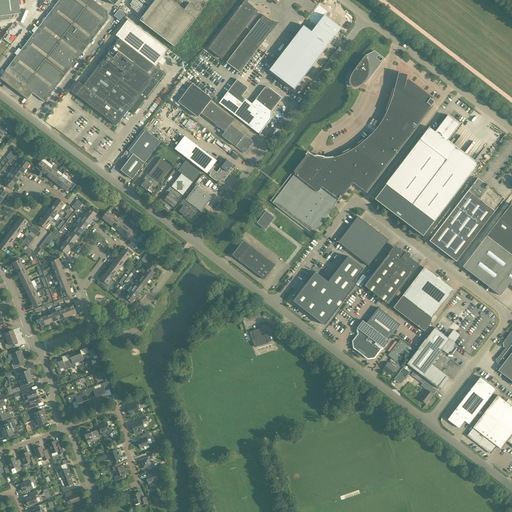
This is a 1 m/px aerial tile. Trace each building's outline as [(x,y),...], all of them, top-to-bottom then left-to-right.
[(0,0),(0,22),(11,21),(11,16),(20,14),(18,0),(0,0)] [(58,0),(4,71),(5,72),(0,78),(28,99),(33,93),(45,102),(108,19),(107,11),(92,0),(58,0)] [(209,0),(154,0),(140,20),(174,46),(209,0)] [(255,14),(258,11),(244,1),(208,48),(221,59),(245,28),(255,14)] [(124,14),(118,10),(113,16),(120,21),(124,14)] [(260,18),(255,14),(245,28),(250,31),(260,18)] [(260,18),(250,31),(226,62),(240,73),(276,25),(263,15),(260,18)] [(326,16),(324,15),(311,31),(303,25),(269,70),(294,89),(339,32),(338,31),(339,28),(325,17),(326,16)] [(84,85),(79,82),(71,91),(76,95),(116,126),(129,109),(134,113),(165,73),(120,38),(105,57),(102,55),(96,63),(99,65),(84,85)] [(366,57),(366,56),(365,55),(361,61),(360,63),(356,67),(353,72),(352,73),(352,74),(351,75),(351,76),(350,78),(350,79),(350,80),(349,81),(349,82),(350,83),(350,84),(350,85),(351,86),(352,86),(352,87),(353,87),(354,87),(355,87),(356,87),(357,87),(358,87),(358,86),(359,86),(360,85),(361,84),(362,84),(363,83),(364,82),(365,80),(366,79),(367,77),(368,76),(368,75),(368,74),(369,73),(369,72),(369,71),(369,70),(369,69),(369,68),(369,66),(369,65),(368,64),(368,63),(368,62),(368,60),(367,59),(367,58),(366,57)] [(393,95),(392,97),(391,100),(389,104),(388,107),(387,110),(386,111),(386,113),(384,115),(383,119),(381,121),(380,123),(379,124),(378,126),(377,127),(375,129),(374,130),(373,132),(370,134),(368,137),(366,139),(364,140),(362,142),(360,144),(357,146),(355,147),(353,149),(351,150),(348,151),(346,152),(345,153),(343,154),(341,155),(338,156),(337,156),(335,157),(332,158),(331,158),(330,158),(328,158),(326,158),(325,158),(323,158),(321,158),(319,158),(317,157),(315,157),(313,156),(310,155),(308,153),(293,171),(295,173),(294,174),(272,203),(313,234),(335,205),(353,183),(367,193),(433,106),(432,105),(434,102),(431,99),(432,98),(407,78),(407,74),(398,72),(397,75),(397,78),(396,81),(395,84),(394,90),(393,93),(393,95)] [(219,103),(259,134),(271,119),(272,117),(272,116),(271,114),(271,112),(272,111),(282,98),(269,88),(268,87),(266,87),(265,87),(264,88),(252,104),(242,96),(248,88),(237,79),(219,103)] [(197,117),(200,113),(210,101),(212,99),(192,83),(178,102),(197,117)] [(200,113),(224,132),(225,132),(231,125),(231,124),(234,120),(210,101),(200,113)] [(429,128),(386,184),(375,199),(423,236),(477,165),(446,142),(460,125),(448,115),(435,133),(429,128)] [(231,125),(225,132),(224,132),(221,136),(245,153),(254,142),(231,125)] [(132,179),(144,163),(160,142),(145,130),(144,132),(142,130),(127,149),(133,154),(120,170),(132,179)] [(209,175),(219,183),(220,181),(222,183),(224,181),(232,170),(230,168),(233,165),(226,160),(216,173),(211,168),(217,161),(184,136),(174,149),(207,174),(209,171),(211,173),(209,175)] [(160,183),(173,167),(161,158),(148,174),(148,173),(144,178),(145,179),(141,186),(147,191),(148,189),(152,192),(159,183),(160,183)] [(19,164),(26,169),(30,164),(23,159),(19,164)] [(175,204),(179,199),(182,194),(183,195),(200,172),(185,161),(184,160),(182,162),(183,163),(178,171),(182,173),(171,186),(167,190),(165,192),(166,192),(160,200),(165,205),(166,204),(172,208),(175,204)] [(41,171),(47,165),(42,161),(36,168),(41,171)] [(15,168),(22,174),(26,169),(19,164),(15,168)] [(47,165),(41,171),(46,175),(52,168),(47,165)] [(12,173),(19,179),(22,174),(15,168),(12,173)] [(52,168),(46,175),(51,179),(56,172),(52,168)] [(56,172),(51,179),(56,183),(61,176),(56,172)] [(8,178),(15,184),(19,179),(12,173),(8,178)] [(61,176),(56,183),(61,187),(66,180),(61,176)] [(15,184),(8,178),(4,183),(11,189),(15,184)] [(429,241),(456,261),(483,226),(504,198),(490,188),(488,186),(489,186),(488,185),(487,185),(486,185),(484,184),(484,183),(477,178),(429,241)] [(66,180),(61,187),(66,190),(68,188),(70,190),(75,184),(72,183),(71,184),(66,180)] [(197,185),(186,199),(197,209),(198,209),(201,212),(212,197),(197,185)] [(54,203),(61,209),(65,204),(58,198),(54,203)] [(195,212),(197,209),(186,199),(184,198),(179,204),(182,206),(179,211),(185,216),(186,214),(193,219),(197,214),(195,212)] [(61,209),(54,203),(50,208),(57,214),(61,209)] [(511,286),(511,204),(486,236),(478,247),(462,267),(500,296),(509,284),(511,286)] [(46,213),(53,218),(57,214),(50,208),(46,213)] [(86,214),(93,219),(97,214),(90,209),(86,214)] [(257,223),(266,229),(275,217),(267,210),(257,223)] [(107,222),(112,215),(107,211),(102,218),(107,222)] [(53,218),(46,213),(43,218),(50,223),(53,218)] [(82,219),(89,224),(93,219),(86,214),(82,219)] [(112,215),(107,222),(112,226),(117,219),(118,218),(117,217),(116,218),(112,215)] [(353,254),(354,252),(373,228),(357,216),(337,242),(353,254)] [(28,222),(21,217),(17,222),(24,227),(28,222)] [(50,223),(43,218),(39,223),(46,228),(50,223)] [(89,224),(82,219),(78,223),(83,227),(85,229),(89,224)] [(117,229),(122,223),(117,219),(112,226),(117,229)] [(16,228),(19,230),(20,232),(24,227),(17,222),(14,227),(16,228)] [(85,229),(83,227),(78,223),(75,228),(81,234),(85,229)] [(122,223),(117,229),(122,233),(126,228),(127,226),(122,223)] [(127,226),(126,228),(122,233),(127,237),(132,230),(127,226)] [(20,232),(19,230),(16,228),(14,227),(10,232),(17,237),(20,232)] [(81,234),(75,228),(71,233),(78,239),(81,234)] [(373,228),(354,252),(353,254),(368,266),(388,240),(373,228)] [(132,230),(127,237),(132,241),(134,238),(136,240),(141,235),(138,233),(137,234),(132,230)] [(17,237),(10,232),(6,236),(13,242),(17,237)] [(78,239),(71,233),(67,238),(74,244),(78,239)] [(2,241),(9,247),(13,242),(6,236),(2,241)] [(74,244),(67,238),(63,243),(70,248),(74,244)] [(275,265),(243,240),(232,255),(264,280),(275,265)] [(0,244),(0,247),(5,252),(9,247),(2,241),(0,244)] [(70,248),(63,243),(59,248),(58,247),(54,252),(60,256),(63,251),(66,254),(70,248)] [(419,264),(409,256),(409,255),(409,254),(409,253),(408,253),(407,252),(406,252),(405,253),(394,245),(388,254),(364,285),(388,304),(412,272),(413,273),(419,264)] [(120,254),(126,259),(130,254),(124,249),(120,254)] [(152,258),(146,253),(143,257),(149,262),(152,258)] [(116,259),(123,264),(126,259),(120,254),(116,259)] [(328,281),(315,272),(293,301),(324,325),(356,284),(353,282),(363,268),(347,256),(328,281)] [(12,263),(13,264),(15,269),(23,265),(20,259),(12,263)] [(53,268),(61,265),(58,259),(50,262),(53,268)] [(123,264),(116,259),(112,264),(119,269),(123,264)] [(148,268),(144,273),(151,278),(155,273),(152,271),(154,267),(148,262),(145,266),(148,268)] [(108,269),(113,273),(115,274),(119,269),(112,264),(108,269)] [(18,274),(26,271),(23,265),(15,269),(18,274)] [(55,273),(63,270),(61,265),(53,268),(55,273)] [(424,267),(402,295),(393,307),(424,331),(430,323),(432,318),(453,290),(440,280),(440,279),(438,277),(437,277),(424,267)] [(105,274),(111,279),(115,274),(113,273),(108,269),(105,274)] [(57,279),(65,276),(63,270),(55,273),(57,279)] [(26,271),(18,274),(21,280),(28,276),(26,271)] [(151,278),(144,273),(140,278),(147,283),(151,278)] [(111,279),(105,274),(101,279),(103,281),(102,283),(107,287),(109,285),(108,284),(111,279)] [(28,276),(21,280),(23,285),(31,282),(28,276)] [(65,276),(57,279),(59,285),(67,282),(65,276)] [(147,283),(140,278),(138,280),(136,278),(134,281),(136,283),(136,282),(143,288),(147,283)] [(26,291),(34,287),(31,282),(23,285),(26,291)] [(67,282),(59,285),(61,291),(69,288),(67,282)] [(133,287),(139,293),(143,288),(136,282),(136,283),(133,287)] [(29,297),(36,293),(34,287),(26,291),(29,297)] [(139,293),(133,287),(129,292),(136,298),(139,293)] [(69,288),(61,291),(64,297),(72,294),(69,288)] [(132,303),(136,298),(129,292),(127,295),(124,293),(120,298),(127,303),(129,301),(132,303)] [(31,302),(39,298),(36,293),(29,297),(31,302)] [(39,298),(31,302),(34,308),(42,304),(39,298)] [(61,309),(65,317),(76,313),(73,305),(61,309)] [(382,347),(383,348),(389,341),(388,340),(400,324),(378,308),(366,323),(362,320),(357,328),(358,329),(359,333),(352,341),(353,348),(368,359),(374,358),(382,347)] [(65,317),(61,309),(56,312),(59,320),(65,317)] [(50,314),(53,322),(59,320),(56,312),(50,314)] [(53,322),(50,314),(44,316),(47,324),(53,322)] [(47,324),(44,316),(38,318),(41,326),(47,324)] [(0,332),(2,337),(6,336),(7,339),(15,336),(13,330),(10,331),(8,328),(0,331),(0,332)] [(449,377),(432,364),(443,350),(447,354),(450,351),(451,352),(451,351),(453,351),(454,349),(454,348),(454,347),(453,346),(455,344),(454,343),(460,335),(453,329),(447,337),(434,328),(407,364),(423,376),(440,389),(449,377)] [(266,343),(271,341),(269,334),(262,336),(260,332),(259,329),(249,332),(252,339),(255,347),(257,346),(266,342),(266,343)] [(503,343),(503,346),(504,346),(506,348),(496,361),(502,365),(499,370),(511,380),(511,331),(508,337),(506,337),(506,339),(503,343)] [(15,346),(14,343),(17,342),(15,336),(7,339),(8,342),(4,344),(7,349),(15,346)] [(408,346),(400,339),(388,355),(396,362),(408,346)] [(98,350),(95,351),(93,346),(87,348),(89,352),(85,354),(88,361),(94,359),(93,356),(96,355),(97,358),(100,357),(98,350)] [(7,352),(8,355),(10,360),(13,359),(23,356),(20,350),(14,352),(13,350),(7,352)] [(75,353),(78,362),(81,361),(82,364),(88,361),(85,354),(82,355),(80,351),(75,353)] [(67,360),(70,368),(76,366),(75,363),(78,362),(75,353),(69,355),(71,359),(67,360)] [(19,367),(18,364),(25,362),(23,356),(13,359),(15,365),(12,366),(14,369),(19,367)] [(61,372),(60,369),(63,368),(64,370),(70,368),(67,360),(63,362),(62,358),(56,360),(58,365),(56,366),(58,373),(61,372)] [(391,375),(393,371),(396,373),(400,367),(392,361),(391,362),(389,364),(387,363),(383,369),(391,375)] [(394,379),(400,384),(411,370),(405,365),(394,379)] [(16,377),(20,376),(21,379),(30,376),(28,370),(22,372),(21,369),(14,371),(16,377)] [(436,390),(424,381),(415,374),(410,380),(412,382),(415,377),(423,383),(421,386),(426,390),(419,399),(426,404),(436,390)] [(28,387),(27,384),(32,382),(30,376),(21,379),(23,382),(19,383),(21,389),(28,387)] [(489,398),(496,389),(481,377),(473,387),(469,392),(448,419),(459,428),(465,421),(470,424),(475,417),(489,399),(489,398)] [(100,384),(101,387),(98,388),(102,397),(107,395),(106,391),(112,388),(109,381),(100,384)] [(88,389),(91,396),(95,395),(96,399),(102,397),(98,388),(95,389),(94,386),(88,389)] [(28,399),(38,396),(35,390),(29,392),(28,389),(21,392),(23,397),(25,400),(28,399)] [(80,395),(83,404),(89,402),(87,398),(91,396),(88,389),(82,391),(83,394),(80,395)] [(70,404),(76,402),(78,406),(83,404),(80,395),(77,396),(76,393),(67,397),(70,404)] [(503,399),(498,395),(473,427),(474,427),(467,436),(491,454),(497,445),(502,449),(508,441),(511,444),(511,405),(505,401),(507,399),(504,397),(503,399)] [(35,407),(34,404),(40,401),(38,396),(28,399),(30,403),(26,404),(28,409),(35,407)] [(129,413),(129,414),(130,414),(131,416),(139,413),(138,410),(141,409),(139,406),(140,406),(138,401),(132,403),(133,406),(127,408),(129,413)] [(32,416),(35,415),(36,419),(45,415),(43,409),(37,412),(35,408),(30,410),(32,416)] [(9,411),(5,413),(4,410),(0,410),(0,417),(3,417),(4,420),(11,418),(9,411)] [(42,427),(41,424),(48,422),(45,415),(36,419),(37,422),(35,423),(36,426),(35,426),(36,429),(42,427)] [(139,418),(140,421),(131,424),(133,431),(135,430),(136,434),(142,432),(141,429),(144,428),(142,423),(147,421),(145,416),(139,418)] [(17,426),(13,418),(5,421),(6,424),(0,426),(2,432),(12,429),(15,427),(17,426)] [(111,425),(108,426),(107,422),(103,423),(104,424),(98,426),(101,432),(106,430),(106,431),(112,429),(111,425)] [(4,438),(11,436),(12,438),(18,436),(15,427),(12,429),(2,432),(4,438)] [(83,432),(84,435),(83,436),(83,437),(84,438),(84,439),(85,439),(86,439),(87,443),(93,441),(100,439),(97,430),(90,432),(89,430),(89,429),(88,429),(87,429),(87,430),(86,430),(86,431),(87,431),(83,432)] [(142,435),(144,439),(137,441),(140,448),(144,446),(145,449),(149,448),(148,445),(149,444),(152,442),(150,439),(151,438),(149,434),(151,433),(150,432),(142,435)] [(61,447),(59,448),(56,441),(48,444),(52,453),(59,451),(60,454),(63,452),(61,447)] [(50,458),(47,450),(43,451),(41,446),(34,449),(38,458),(41,457),(43,461),(50,458)] [(118,453),(117,449),(113,450),(112,448),(106,450),(107,455),(110,454),(112,461),(120,458),(119,455),(118,453)] [(150,456),(148,457),(139,460),(142,469),(152,465),(156,467),(158,463),(154,461),(153,462),(150,463),(149,460),(151,459),(151,457),(156,455),(154,450),(148,452),(150,456)] [(21,454),(22,458),(25,465),(30,463),(31,465),(36,463),(33,457),(30,458),(28,452),(21,454)] [(20,462),(17,463),(14,457),(7,459),(11,469),(15,468),(16,470),(22,468),(20,462)] [(6,467),(3,468),(0,462),(0,473),(4,472),(5,475),(8,473),(6,467)] [(111,466),(113,473),(116,471),(118,475),(114,477),(115,481),(125,477),(123,474),(126,473),(123,465),(121,466),(119,463),(111,466)] [(56,473),(60,472),(62,479),(70,476),(69,473),(68,474),(66,469),(63,470),(61,466),(55,468),(56,473)] [(148,484),(158,480),(154,470),(148,473),(149,476),(146,477),(148,484)] [(25,478),(26,482),(20,484),(21,488),(22,488),(23,491),(28,489),(29,490),(33,488),(31,483),(34,482),(32,476),(25,478)] [(70,490),(68,486),(72,484),(70,480),(71,479),(70,476),(62,479),(65,486),(62,488),(64,492),(70,490)] [(28,506),(37,502),(41,501),(40,497),(38,497),(36,491),(30,494),(31,497),(25,499),(28,506)] [(67,500),(69,500),(71,503),(79,500),(77,493),(72,495),(70,491),(65,493),(67,500)] [(145,497),(141,498),(139,492),(131,495),(135,504),(140,502),(141,505),(147,503),(145,497)]
